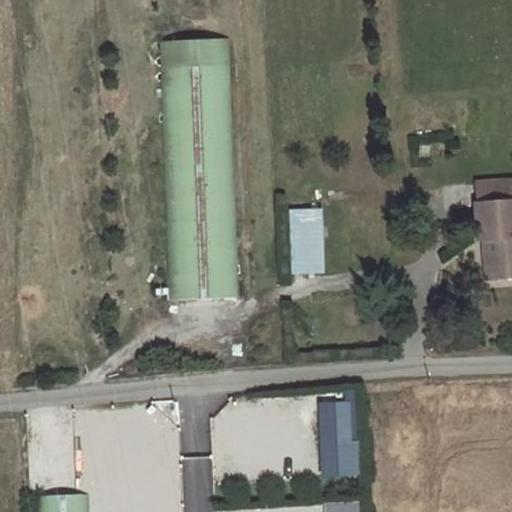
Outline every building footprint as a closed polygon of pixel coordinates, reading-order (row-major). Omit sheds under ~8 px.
[(224,42),(158,48),(178,302),(244,297),(224,42)] [(490,279),(511,278),(510,263),(511,263),(511,179),(471,183),(475,242),(488,241),(490,279)] [(326,207),(291,208),(294,274),(328,273),(326,207)] [(321,401),(324,477),(364,475),(363,441),(356,441),(354,399),(321,401)] [(88,511),(88,496),(41,497),(41,511),(88,511)] [(363,511),(363,499),(326,501),(326,511),(363,511)]
